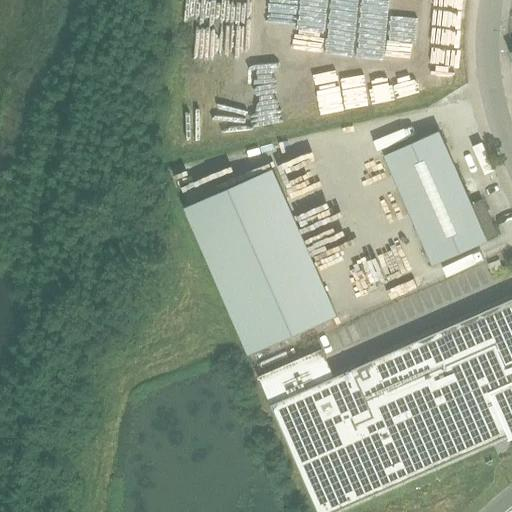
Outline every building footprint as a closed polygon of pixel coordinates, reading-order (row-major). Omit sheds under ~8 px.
[(315,0),(317,8),(339,7),(338,0),(315,0)] [(360,18),(363,0),(348,0),(345,15),(360,18)] [(406,18),(431,23),(433,13),(408,8),(406,18)] [(471,204),(439,131),(384,155),(432,265),(498,236),(482,199),(471,204)] [(248,355),(336,316),(272,169),(183,208),(248,355)] [(499,259),(487,264),(491,273),(502,269),(499,259)] [(258,378),(270,406),(316,511),(335,511),(507,435),(508,438),(507,439),(507,440),(511,438),(511,298),(333,378),(320,350),(258,378)]
